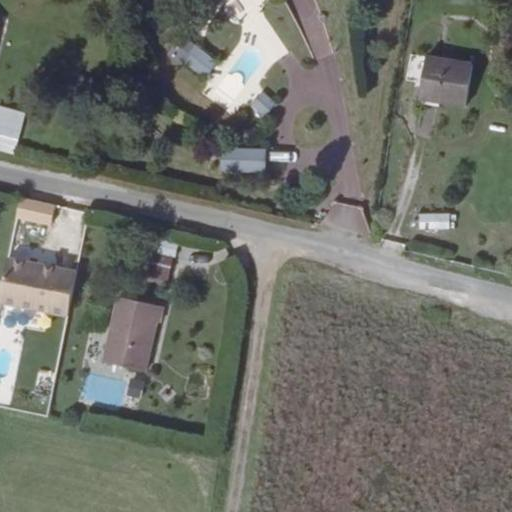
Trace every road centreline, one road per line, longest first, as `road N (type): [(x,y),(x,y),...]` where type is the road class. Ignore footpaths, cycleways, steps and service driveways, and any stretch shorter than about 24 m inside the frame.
road 1 (residential): [(511,297),(0,173)]
road 2 (track): [(275,240),(238,511)]
